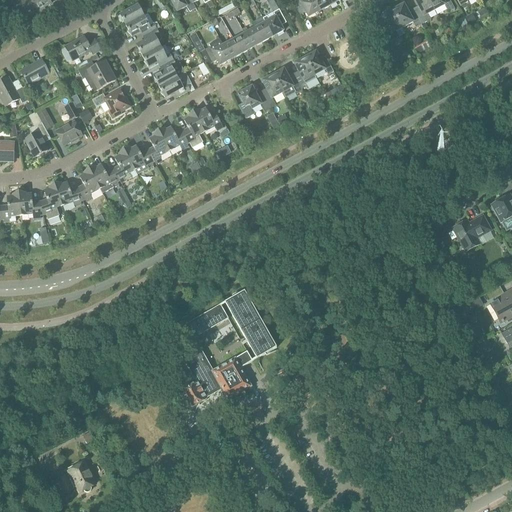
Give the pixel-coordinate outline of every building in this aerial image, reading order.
[(39,12),(32,0),(21,0),(18,2),(27,18),(39,12)] [(32,0),(39,12),(51,5),(48,0),(32,0)] [(153,0),(154,0),(161,10),(166,7),(161,0),(153,0)] [(196,10),(190,0),(169,0),(177,13),(187,8),(190,13),(196,10)] [(211,2),(209,0),(190,0),(196,10),(193,5),(201,0),(202,0),(205,5),(207,4),(210,9),(214,7),(211,2)] [(312,0),(308,0),(301,4),(299,0),(293,3),(300,17),(305,14),(308,19),(319,13),(312,0)] [(330,7),(325,0),(312,0),(319,13),(330,7)] [(434,12),(428,0),(414,0),(420,11),(415,14),(421,26),(431,21),(428,15),(434,12)] [(428,0),(434,12),(445,6),(449,13),(455,10),(449,0),(428,0)] [(233,4),(218,13),(220,16),(235,8),(233,4)] [(421,26),(415,14),(410,17),(404,6),(398,9),(394,9),(392,9),(402,29),(413,24),(416,29),(421,26)] [(126,28),(148,16),(148,15),(144,18),(138,8),(120,18),(122,24),(124,23),(126,28)] [(402,29),(392,9),(391,10),(390,11),(388,14),(382,17),(388,29),(383,31),(389,43),(399,38),(396,33),(402,29)] [(263,20),(265,24),(273,38),(284,32),(281,27),(286,24),(279,11),(273,14),(276,18),(269,21),(267,17),(263,20)] [(466,18),(470,25),(476,21),(473,14),(466,18)] [(148,16),(126,28),(128,32),(127,33),(132,38),(142,32),(145,37),(157,31),(160,29),(157,24),(153,25),(148,16)] [(265,24),(255,29),(262,44),(273,38),(265,24)] [(262,44),(255,29),(248,33),(246,29),(242,31),(244,35),(252,50),(262,44)] [(157,31),(145,37),(148,42),(137,48),(139,54),(140,54),(143,58),(161,48),(158,44),(162,40),(157,31)] [(200,41),(196,34),(190,37),(194,45),(200,41)] [(244,35),(233,41),(241,55),(252,50),(244,35)] [(101,52),(95,42),(88,45),(84,38),(65,49),(73,63),(91,53),(93,56),(101,52)] [(210,48),(205,51),(212,65),(217,62),(220,67),(231,61),(223,47),(220,41),(209,46),(210,48)] [(220,41),(223,47),(231,61),(241,55),(233,41),(223,47),(220,41)] [(161,48),(143,58),(145,63),(144,64),(148,69),(159,63),(162,68),(173,61),(170,56),(166,58),(161,48)] [(172,56),(174,60),(180,57),(177,51),(172,54),(173,55),(172,56)] [(212,65),(205,51),(199,54),(206,68),(212,65)] [(304,57),(315,77),(325,71),(328,76),(334,73),(327,62),(322,64),(316,53),(310,56),(307,56),(305,57),(304,57)] [(295,79),(302,91),(318,82),(315,77),(304,57),(303,57),(302,59),(300,62),(294,65),(300,76),(295,79)] [(42,61),(21,73),(29,87),(48,77),(52,85),(59,81),(54,70),(49,62),(44,66),(42,61)] [(173,61),(162,68),(165,73),(154,79),(155,85),(157,84),(159,89),(185,75),(185,74),(177,79),(172,69),(176,67),(175,64),(173,62),(173,61)] [(79,71),(89,65),(87,62),(77,67),(79,71)] [(116,82),(105,63),(95,69),(92,64),(89,65),(79,71),(78,71),(83,81),(85,80),(89,88),(94,85),(98,92),(116,82)] [(204,77),(210,74),(203,64),(198,67),(204,77)] [(283,94),(286,99),(296,93),(297,96),(303,93),(302,91),(295,79),(290,82),(284,71),(279,74),(274,74),(273,74),(272,75),(283,94)] [(60,80),(65,77),(62,72),(57,75),(60,80)] [(191,85),(185,75),(159,89),(162,93),(160,94),(165,99),(176,93),(179,98),(190,92),(187,87),(191,85)] [(283,94),(272,75),(271,75),(270,76),(268,80),(262,83),(268,94),(263,97),(271,110),(276,107),(272,100),(283,94)] [(26,94),(23,89),(16,93),(9,79),(0,84),(0,97),(5,108),(20,100),(23,106),(30,102),(26,94)] [(253,111),(261,106),(265,114),(271,110),(263,97),(258,99),(252,88),(246,91),(242,91),(241,92),(239,93),(237,94),(246,109),(241,112),(246,120),(255,115),(253,111)] [(325,95),(327,98),(328,99),(328,101),(334,98),(330,92),(325,95)] [(129,108),(121,93),(106,101),(103,96),(93,102),(96,109),(107,103),(110,110),(108,111),(112,120),(121,115),(120,113),(129,108)] [(39,101),(33,104),(36,110),(42,107),(39,101)] [(76,110),(82,106),(80,101),(73,104),(76,110)] [(25,106),(28,112),(33,109),(30,103),(25,106)] [(76,110),(73,105),(73,104),(64,108),(72,122),(80,117),(76,110)] [(46,131),(54,126),(45,109),(36,113),(42,124),(46,131)] [(84,124),(93,119),(88,110),(79,115),(84,124)] [(200,111),(193,113),(205,134),(215,128),(217,133),(223,130),(217,118),(215,114),(209,117),(206,110),(201,113),(200,111)] [(188,129),(181,132),(188,145),(190,145),(192,150),(203,144),(199,137),(205,134),(193,113),(188,118),(189,119),(184,122),(188,129)] [(42,124),(42,125),(30,131),(34,137),(25,141),(35,159),(48,152),(43,142),(49,138),(46,131),(42,124)] [(82,137),(75,124),(56,134),(63,147),(82,137)] [(15,127),(9,128),(11,139),(17,138),(15,127)] [(166,130),(158,132),(170,153),(180,147),(182,151),(188,148),(187,146),(188,145),(181,132),(175,136),(171,129),(166,131),(166,130)] [(153,148),(146,151),(154,164),(155,163),(156,166),(162,163),(160,158),(170,153),(158,132),(153,137),(154,138),(149,141),(153,148)] [(450,153),(450,154),(456,151),(451,142),(446,145),(450,153)] [(0,162),(13,163),(13,145),(0,144),(0,162)] [(131,149),(124,151),(135,172),(137,176),(148,170),(153,167),(152,165),(154,164),(146,151),(140,155),(136,148),(131,150),(131,149)] [(118,167),(112,170),(119,183),(120,182),(121,185),(132,179),(129,175),(135,172),(124,151),(119,156),(119,157),(115,159),(118,166),(118,167)] [(96,168),(89,170),(100,191),(102,194),(119,186),(117,184),(119,183),(112,170),(105,174),(101,167),(97,169),(96,168)] [(83,185),(77,189),(83,202),(85,201),(87,203),(92,200),(90,196),(100,191),(89,170),(84,175),(84,176),(80,178),(83,185)] [(62,185),(55,185),(63,207),(74,203),(75,208),(82,206),(81,203),(83,202),(77,189),(70,191),(67,184),(62,186),(62,185)] [(47,200),(40,202),(43,217),(46,216),(48,221),(59,217),(57,210),(63,207),(55,185),(49,189),(49,190),(44,192),(47,200)] [(126,196),(123,189),(117,193),(120,199),(126,196)] [(1,207),(1,221),(4,221),(4,224),(16,223),(15,218),(22,217),(19,193),(12,196),(13,197),(7,198),(8,206),(1,207)] [(26,194),(19,193),(22,217),(33,216),(34,220),(41,220),(40,217),(43,217),(40,202),(33,203),(32,195),(26,196),(26,194)] [(511,199),(510,195),(490,206),(500,224),(501,223),(506,232),(511,230),(511,229),(511,199)] [(104,221),(101,216),(94,220),(97,225),(104,221)] [(491,231),(482,216),(468,224),(467,221),(452,229),(461,246),(464,244),(468,251),(480,245),(477,239),(491,231)] [(41,237),(47,236),(46,229),(39,230),(41,237)] [(19,247),(25,245),(23,239),(17,241),(19,247)] [(502,269),(508,271),(511,262),(506,260),(502,269)] [(501,299),(489,305),(498,320),(500,319),(502,323),(511,317),(511,289),(500,296),(501,299)] [(245,292),(225,303),(257,360),(277,348),(245,292)] [(220,306),(184,326),(192,340),(229,320),(220,306)] [(511,345),(511,331),(511,332),(510,330),(501,335),(508,347),(511,345)] [(197,345),(181,354),(197,382),(191,385),(192,386),(180,393),(189,410),(207,400),(206,398),(222,390),(228,400),(251,387),(241,369),(253,362),(247,353),(213,372),(197,345)] [(90,433),(84,436),(88,444),(94,441),(90,433)] [(84,466),(84,465),(69,472),(71,476),(67,478),(67,477),(57,482),(64,495),(74,490),(73,489),(77,487),(80,494),(84,492),(85,493),(87,494),(89,493),(91,492),(91,490),(91,488),(95,486),(91,479),(92,478),(89,472),(87,473),(84,466)]
